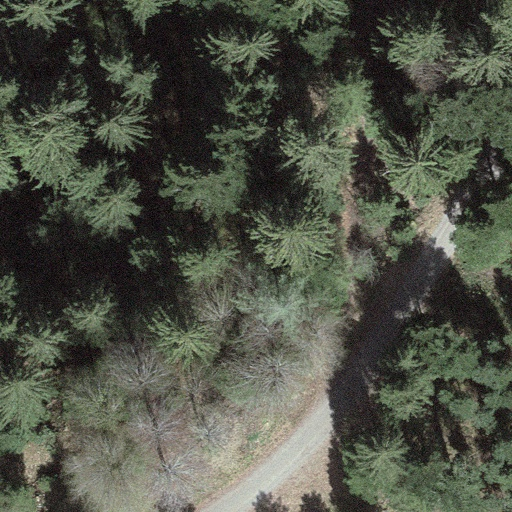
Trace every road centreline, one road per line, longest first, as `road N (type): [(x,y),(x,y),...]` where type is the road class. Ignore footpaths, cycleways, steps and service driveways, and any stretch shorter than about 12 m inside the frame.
road 1 (track): [(216,511),(313,435),(511,138)]
road 2 (track): [(343,396),(363,139),(379,63),(406,0)]
